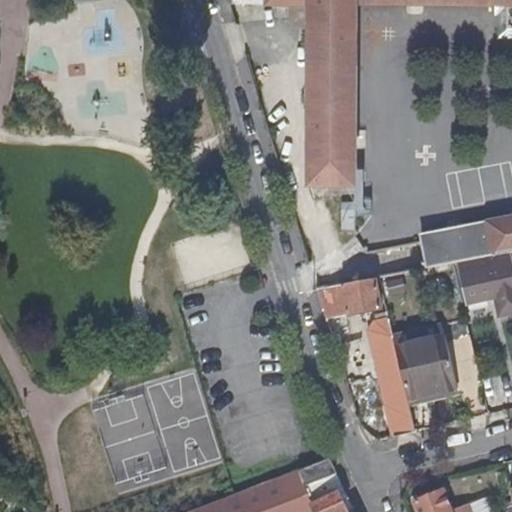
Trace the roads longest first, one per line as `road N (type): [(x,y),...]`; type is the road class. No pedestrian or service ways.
road 1 (residential): [(201,0),(291,286),(361,468)]
road 2 (unknown): [(291,286),(328,275),(395,221),(511,200)]
road 3 (residential): [(361,468),(511,433)]
